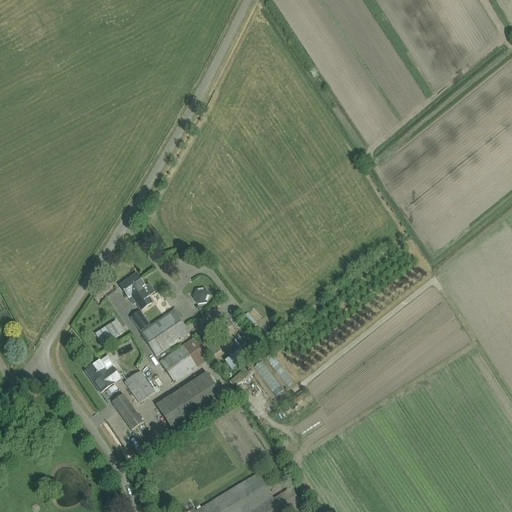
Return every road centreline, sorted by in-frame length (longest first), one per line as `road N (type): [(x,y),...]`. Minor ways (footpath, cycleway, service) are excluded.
road 1 (unclassified): [(42,356),(195,109),(247,0)]
road 2 (unclassified): [(148,511),(123,457),(42,356)]
